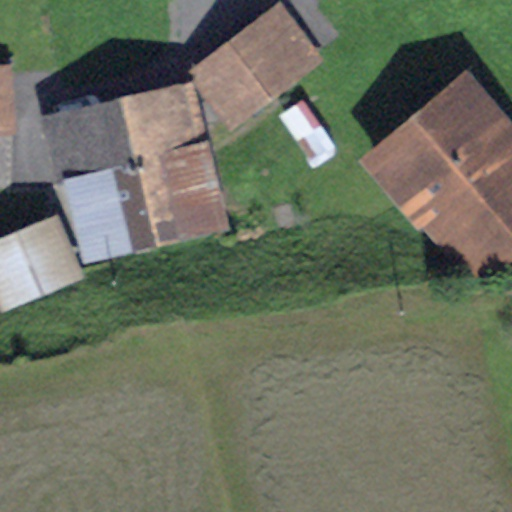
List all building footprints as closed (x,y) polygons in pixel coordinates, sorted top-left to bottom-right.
[(310,56),(279,14),(254,33),(287,75),(310,56)] [(213,63),(245,105),(287,75),(254,33),(213,63)] [(0,127),(10,127),(5,72),(0,72),(0,127)] [(436,208),(489,268),(511,249),(511,138),(468,86),(374,164),(422,220),(436,208)] [(216,224),(187,99),(123,113),(153,240),(216,224)] [(86,176),(105,251),(153,240),(123,113),(49,131),(62,182),(86,176)] [(69,275),(50,230),(0,251),(0,278),(9,300),(69,275)]
